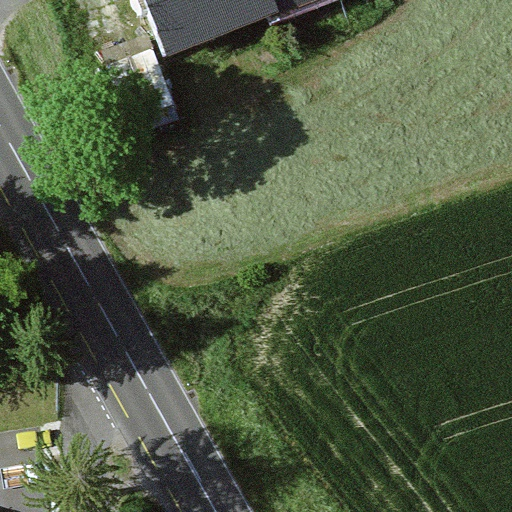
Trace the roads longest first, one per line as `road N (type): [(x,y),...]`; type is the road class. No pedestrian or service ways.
road 1 (secondary): [(0,128),(140,376)]
road 2 (secondary): [(140,376),(216,511)]
road 3 (residential): [(140,376),(96,424),(96,511)]
